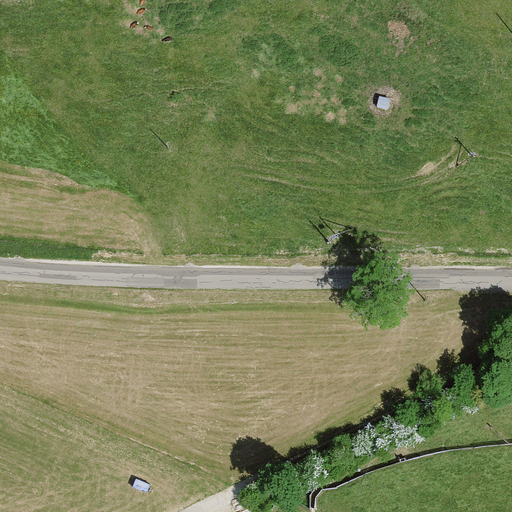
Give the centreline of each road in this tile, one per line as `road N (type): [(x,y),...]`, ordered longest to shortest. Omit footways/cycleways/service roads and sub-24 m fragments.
road 1 (unclassified): [(0,267),(511,280)]
road 2 (track): [(193,511),(511,346)]
